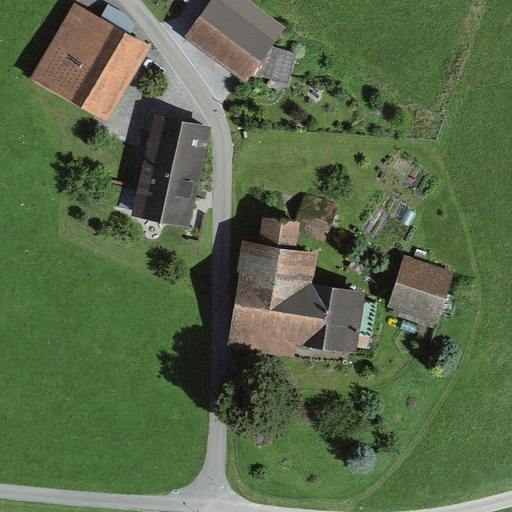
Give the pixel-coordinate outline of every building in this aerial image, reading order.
[(231,0),(222,0),(195,38),(263,86),(293,44),(231,0)] [(160,49),(84,10),(45,84),(121,123),(160,49)] [(222,129),(163,117),(143,219),(201,231),(222,129)] [(276,250),(254,248),(247,347),(371,355),(376,296),(325,293),(328,257),(310,256),(312,230),(278,228),(276,250)] [(411,263),(398,310),(455,326),(468,279),(411,263)]
